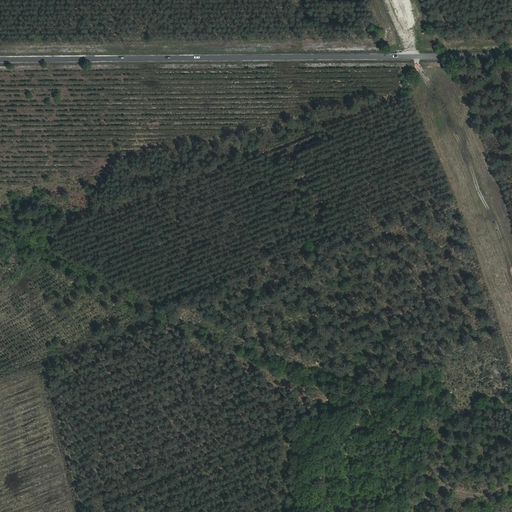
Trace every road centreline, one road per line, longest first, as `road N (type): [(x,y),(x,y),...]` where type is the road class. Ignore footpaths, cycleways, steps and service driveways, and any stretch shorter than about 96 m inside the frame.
road 1 (tertiary): [(0,59),(511,53)]
road 2 (track): [(402,0),(511,288)]
